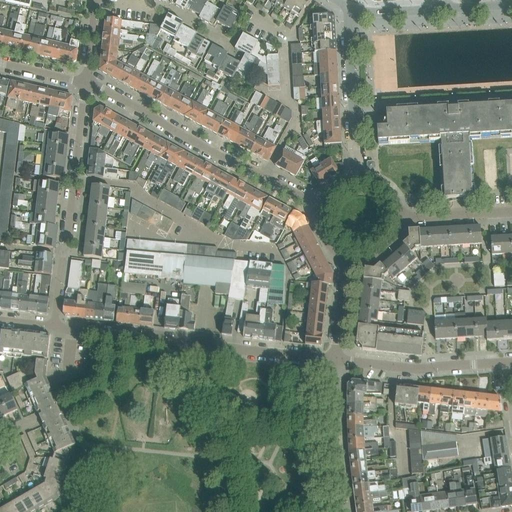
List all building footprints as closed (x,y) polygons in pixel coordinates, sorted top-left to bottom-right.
[(32,2),(24,0),(22,0),(21,0),(20,6),(30,9),(32,2)] [(185,11),(186,9),(190,0),(171,0),(170,3),(185,11)] [(190,0),(186,9),(200,16),(199,19),(200,19),(201,17),(202,17),(208,4),(209,4),(210,2),(206,0),(190,0)] [(281,6),(284,8),(289,0),(278,0),(275,6),(279,9),(281,6)] [(289,0),(284,8),(287,10),(286,13),(290,16),(299,0),(289,0)] [(296,16),(299,18),(311,0),(310,0),(299,0),(290,16),(294,18),(296,16)] [(217,22),(217,23),(223,12),(209,4),(208,4),(202,17),(201,17),(200,19),(214,27),(217,22)] [(223,12),(217,23),(231,30),(232,29),(238,17),(239,15),(225,8),(223,12)] [(335,25),(334,16),(332,16),(323,17),(323,12),(313,13),(313,21),(310,22),(310,26),(335,25)] [(11,50),(20,52),(24,36),(27,26),(23,25),(25,18),(19,16),(18,20),(11,50)] [(184,24),(169,16),(163,26),(161,30),(175,38),(182,25),(183,26),(184,24)] [(2,47),(11,50),(18,20),(13,19),(10,33),(6,32),(2,47)] [(20,52),(30,54),(36,25),(37,21),(32,19),(31,24),(28,37),(24,36),(20,52)] [(105,28),(121,30),(122,26),(142,29),(143,24),(110,20),(106,19),(105,23),(105,28)] [(74,34),(67,63),(72,64),(77,61),(81,23),(76,22),(75,27),(74,34)] [(36,25),(30,54),(39,56),(42,40),(46,27),(36,25)] [(160,26),(159,26),(150,25),(149,35),(158,35),(161,30),(163,26),(160,26)] [(182,25),(175,38),(174,41),(188,49),(195,36),(196,36),(197,34),(183,26),(182,25)] [(335,34),(335,25),(310,26),(311,31),(313,31),(313,35),(335,34)] [(42,40),(39,56),(48,58),(55,29),(50,28),(47,41),(42,40)] [(104,35),(103,38),(133,41),(138,42),(138,36),(134,35),(127,35),(127,31),(121,30),(105,28),(104,35)] [(48,58),(57,60),(61,45),(57,44),(61,31),(55,29),(48,58)] [(65,46),(61,45),(57,60),(67,63),(74,34),(68,32),(65,46)] [(158,35),(149,35),(148,34),(145,44),(146,45),(152,47),(158,35)] [(243,34),(243,35),(235,49),(246,55),(263,64),(264,62),(267,62),(267,58),(268,56),(265,54),(264,56),(259,53),(263,45),(258,42),(243,34)] [(336,42),(335,34),(313,35),(314,39),(311,39),(311,44),(336,42)] [(202,59),(210,45),(210,44),(196,36),(195,36),(188,49),(187,51),(202,59)] [(133,47),(133,41),(103,38),(103,43),(103,46),(102,48),(119,49),(119,45),(133,47)] [(336,42),(311,44),(311,49),(314,49),(314,53),(336,51),(336,42)] [(167,44),(163,52),(167,54),(171,46),(167,44)] [(300,44),(291,45),(291,54),(301,53),(300,44)] [(226,56),(226,57),(228,54),(213,46),(205,61),(219,69),(226,56)] [(102,48),(102,50),(100,71),(117,61),(119,51),(119,49),(102,48)] [(314,53),(314,64),(337,63),(336,51),(314,53)] [(292,65),(302,65),(303,65),(303,53),(301,53),(291,54),(292,65)] [(140,60),(126,85),(135,90),(142,75),(140,74),(146,62),(148,58),(142,54),(140,60)] [(241,64),(238,70),(247,74),(253,77),(257,70),(268,76),(267,74),(267,68),(267,66),(263,64),(246,55),(241,64)] [(126,66),(118,81),(119,81),(123,83),(126,85),(140,60),(132,56),(126,66)] [(241,64),(226,57),(226,56),(219,69),(218,71),(233,79),(238,70),(241,64)] [(191,62),(184,58),(181,62),(189,66),(191,62)] [(146,77),(142,75),(135,90),(143,95),(158,66),(160,62),(155,60),(146,77)] [(118,81),(126,66),(117,62),(117,61),(100,71),(118,81)] [(315,76),(320,75),(338,74),(337,63),(314,64),(315,76)] [(302,76),(302,65),(292,65),(293,77),(302,76)] [(157,68),(143,95),(152,99),(161,80),(158,78),(159,77),(162,71),(163,69),(158,66),(157,68)] [(161,80),(152,99),(160,103),(174,77),(176,73),(171,70),(169,74),(166,80),(165,82),(161,80)] [(174,77),(160,103),(168,108),(176,94),(179,88),(176,86),(181,75),(176,73),(174,77)] [(338,87),(338,74),(320,75),(321,87),(338,87)] [(293,77),(293,88),(305,88),(304,76),(302,76),(293,77)] [(0,81),(0,105),(2,97),(6,98),(10,82),(0,80),(0,81)] [(219,85),(222,87),(227,89),(229,85),(222,81),(219,85)] [(12,83),(8,99),(12,100),(10,112),(17,114),(23,85),(12,83)] [(179,95),(176,94),(168,108),(176,112),(191,86),(186,83),(179,95)] [(23,85),(17,114),(22,115),(25,103),(30,104),(34,88),(23,85)] [(184,117),(192,102),(189,101),(196,89),(191,86),(176,112),(184,117)] [(222,87),(220,91),(228,95),(229,94),(230,91),(227,89),(222,87)] [(338,87),(321,87),(321,99),(339,98),(338,87)] [(35,128),(38,118),(44,90),(34,88),(30,104),(32,104),(30,116),(31,116),(29,126),(35,128)] [(305,88),(293,88),(294,93),(294,100),(305,100),(305,88)] [(44,90),(38,118),(44,119),(47,108),(50,109),(54,92),(44,90)] [(192,102),(184,117),(193,121),(207,95),(209,92),(203,90),(202,92),(196,104),(192,102)] [(64,95),(54,92),(50,109),(54,109),(51,121),(57,122),(58,119),(59,117),(64,95)] [(250,103),(257,106),(263,96),(256,92),(250,103)] [(235,102),(237,98),(229,94),(228,95),(227,98),(235,103),(235,102)] [(72,97),(64,95),(60,111),(70,113),(72,97)] [(193,121),(201,126),(209,111),(206,110),(212,97),(207,95),(193,121)] [(269,99),(263,96),(257,106),(263,110),(269,99)] [(243,106),(245,103),(237,98),(235,102),(243,106)] [(321,99),(322,110),(340,109),(339,98),(321,99)] [(278,104),(269,99),(263,110),(272,114),(278,104)] [(209,130),(224,104),(219,101),(212,113),(209,111),(201,126),(209,130)] [(377,129),(378,146),(388,145),(438,142),(441,192),(442,199),(447,199),(447,202),(453,202),(453,199),(464,198),(464,201),(470,201),(470,198),(475,197),(475,190),(472,140),(511,137),(511,101),(459,105),(447,106),(386,109),(386,112),(387,112),(379,113),(380,124),(387,124),(387,128),(377,129)] [(224,104),(209,130),(218,135),(226,120),(222,119),(229,106),(224,104)] [(272,114),(280,119),(286,108),(278,104),(272,114)] [(93,131),(92,137),(94,139),(98,133),(109,112),(106,110),(101,108),(99,109),(96,110),(95,111),(94,120),(93,126),(93,131)] [(292,111),(286,108),(280,119),(289,124),(292,119),(292,111)] [(340,109),(322,110),(323,122),(340,121),(340,109)] [(226,139),(240,113),(235,110),(229,122),(226,120),(218,135),(226,139)] [(107,138),(111,131),(118,117),(109,112),(98,133),(107,138)] [(226,139),(234,144),(242,129),(238,127),(245,115),(240,113),(226,139)] [(242,129),(234,144),(242,148),(259,117),(258,117),(254,115),(249,124),(246,122),(242,129)] [(109,154),(126,122),(118,117),(111,131),(114,132),(107,145),(104,151),(109,154)] [(264,120),(259,117),(242,148),(251,153),(259,138),(255,136),(264,120)] [(4,121),(2,132),(7,134),(15,130),(16,123),(4,121)] [(317,134),(324,133),(341,133),(340,121),(323,122),(321,122),(317,122),(317,134)] [(135,126),(126,122),(109,154),(114,157),(117,150),(124,138),(127,140),(135,126)] [(274,130),(259,157),(268,162),(276,148),(275,147),(272,146),(282,128),(276,125),(274,130)] [(143,131),(135,126),(127,140),(130,142),(124,154),(129,156),(143,131)] [(259,157),(274,130),(268,128),(262,140),(259,138),(251,153),(259,157)] [(15,130),(7,134),(6,140),(18,142),(19,131),(15,130)] [(43,144),(67,147),(68,136),(51,134),(51,132),(45,130),(43,144)] [(151,135),(143,131),(129,156),(125,163),(130,166),(140,147),(144,149),(151,135)] [(341,133),(324,133),(325,150),(342,149),(341,133)] [(147,151),(135,172),(137,175),(139,176),(145,165),(159,139),(151,135),(144,149),(147,151)] [(159,139),(145,165),(150,168),(153,164),(156,166),(160,158),(168,144),(167,144),(163,141),(159,139)] [(65,158),(67,147),(43,144),(42,155),(65,158)] [(156,172),(151,183),(156,186),(157,183),(176,148),(168,144),(160,158),(156,166),(159,167),(156,172)] [(286,147),(275,166),(286,172),(294,157),(296,152),(286,147)] [(184,153),(176,148),(157,183),(162,186),(169,172),(173,174),(177,167),(184,153)] [(90,150),(88,167),(112,170),(113,165),(113,166),(114,159),(99,151),(90,150)] [(294,157),(286,172),(289,173),(295,177),(296,177),(304,162),(306,158),(296,152),(294,157)] [(174,181),(179,184),(193,158),(184,153),(177,167),(180,169),(174,181)] [(40,166),(64,168),(65,158),(42,155),(40,166)] [(190,174),(193,176),(201,162),(200,162),(196,159),(193,158),(179,184),(183,186),(190,174)] [(313,178),(310,185),(314,187),(318,184),(320,186),(330,180),(321,166),(317,158),(311,162),(315,170),(310,173),(313,178)] [(321,166),(330,180),(340,173),(338,171),(343,168),(343,164),(335,164),(332,159),(321,166)] [(209,166),(201,162),(193,176),(196,178),(190,190),(184,201),(189,204),(195,192),(198,187),(209,166)] [(39,177),(45,177),(63,180),(64,168),(40,166),(39,177)] [(206,183),(210,185),(217,171),(213,168),(209,166),(198,187),(195,192),(200,195),(206,183)] [(88,167),(87,177),(117,180),(119,180),(119,176),(117,176),(118,170),(112,170),(88,167)] [(210,185),(206,192),(209,194),(206,199),(211,202),(225,175),(217,171),(210,185)] [(130,172),(128,181),(136,182),(138,177),(139,176),(137,175),(135,172),(133,172),(130,172)] [(225,175),(211,202),(216,204),(219,199),(222,201),(226,194),(234,180),(225,175)] [(138,177),(136,182),(138,183),(143,189),(147,182),(138,177)] [(223,208),(228,210),(241,184),(234,180),(226,194),(230,195),(223,208)] [(35,181),(33,192),(40,193),(57,195),(58,184),(41,182),(35,181)] [(228,210),(224,218),(229,220),(235,209),(239,210),(243,203),(250,189),(247,187),(241,184),(228,210)] [(109,198),(110,187),(92,185),(91,195),(109,198)] [(243,203),(239,210),(242,212),(239,217),(245,220),(259,194),(250,189),(243,203)] [(167,205),(173,194),(164,190),(160,196),(158,200),(167,205)] [(152,192),(150,196),(158,200),(160,196),(152,192)] [(39,193),(38,204),(56,206),(57,195),(39,193)] [(181,199),(173,194),(167,205),(181,213),(186,204),(180,201),(181,199)] [(245,220),(243,224),(248,227),(253,218),(254,218),(256,216),(259,217),(260,215),(269,199),(259,194),(245,220)] [(91,195),(90,206),(108,208),(114,208),(115,198),(109,198),(91,195)] [(267,230),(280,205),(278,204),(276,202),(270,199),(269,199),(260,215),(267,219),(266,221),(262,228),(263,228),(267,230)] [(132,215),(137,217),(143,206),(137,202),(131,214),(132,215)] [(37,214),(54,216),(56,206),(38,204),(37,214)] [(255,231),(249,241),(270,243),(270,240),(274,234),(271,232),(274,226),(281,230),(291,211),(280,205),(267,230),(263,228),(260,234),(255,231)] [(106,218),(108,208),(90,206),(89,216),(106,218)] [(143,206),(137,217),(143,221),(149,209),(143,206)] [(183,214),(191,218),(200,223),(205,213),(197,208),(194,213),(186,209),(183,214)] [(143,221),(149,224),(155,213),(149,209),(143,221)] [(293,234),(308,226),(310,221),(293,212),(286,226),(291,229),(293,234)] [(155,213),(149,224),(155,227),(162,216),(155,213)] [(214,217),(205,213),(200,223),(208,228),(214,217)] [(54,216),(37,214),(31,214),(30,224),(33,225),(57,227),(53,227),(54,216)] [(89,216),(87,226),(105,228),(106,218),(89,216)] [(168,219),(162,216),(155,227),(161,231),(168,219)] [(168,219),(161,231),(168,234),(169,232),(174,223),(168,219)] [(0,233),(3,236),(7,237),(7,233),(8,224),(0,222),(0,233)] [(224,237),(233,241),(241,228),(231,223),(224,237)] [(33,225),(32,235),(56,238),(57,227),(33,225)] [(104,239),(105,228),(87,226),(86,236),(104,239)] [(295,244),(312,235),(308,226),(293,234),(296,238),(293,239),(295,244)] [(481,226),(470,227),(471,245),(482,244),(481,226)] [(470,227),(460,228),(461,246),(471,245),(470,227)] [(241,228),(233,241),(247,241),(251,233),(246,230),(241,228)] [(450,228),(440,229),(441,247),(451,246),(450,228)] [(460,228),(450,228),(451,246),(461,246),(460,228)] [(429,229),(419,230),(420,248),(431,247),(429,229)] [(441,247),(440,229),(429,229),(431,247),(441,247)] [(420,248),(419,230),(408,231),(409,239),(403,244),(412,254),(416,251),(416,248),(420,248)] [(116,232),(115,240),(121,240),(125,241),(126,240),(126,234),(122,233),(116,232)] [(30,246),(55,249),(56,238),(32,235),(30,246)] [(312,235),(295,244),(297,248),(300,247),(304,254),(318,246),(312,235)] [(86,236),(85,247),(103,249),(109,250),(111,239),(104,239),(86,236)] [(501,237),(502,255),(511,254),(511,247),(511,236),(501,237)] [(491,238),(492,256),(502,255),(501,237),(491,238)] [(134,253),(135,241),(128,240),(127,252),(128,252),(127,253),(134,253)] [(175,256),(176,244),(169,244),(164,243),(163,256),(168,256),(175,257),(175,256)] [(404,246),(397,252),(409,266),(416,259),(412,254),(403,244),(404,246)] [(188,245),(181,245),(180,257),(187,258),(188,245)] [(198,259),(199,246),(188,245),(187,258),(198,259)] [(324,258),(318,246),(304,254),(305,255),(307,260),(305,261),(307,266),(324,258)] [(103,249),(85,247),(84,257),(102,259),(103,249)] [(236,262),(237,254),(217,252),(217,248),(211,248),(210,260),(235,262),(236,262)] [(280,252),(285,261),(290,259),(286,249),(280,252)] [(397,252),(389,259),(401,273),(409,266),(397,252)] [(0,269),(5,270),(10,271),(12,255),(0,253),(0,269)] [(23,261),(53,265),(54,255),(36,253),(36,258),(23,257),(23,261)] [(127,253),(126,274),(159,277),(162,256),(157,255),(151,255),(146,254),(139,254),(134,253),(127,253)] [(163,256),(162,256),(159,277),(158,279),(184,281),(187,258),(180,257),(175,257),(168,256),(163,256)] [(184,281),(197,283),(215,285),(214,297),(229,298),(231,286),(235,262),(210,260),(204,259),(198,259),(187,258),(184,281)] [(315,274),(330,267),(329,266),(324,258),(307,266),(309,270),(313,268),(315,274)] [(401,273),(389,259),(382,266),(380,264),(380,265),(388,275),(393,279),(401,273)] [(430,271),(435,267),(428,259),(423,264),(430,271)] [(53,265),(23,261),(19,261),(18,267),(22,267),(35,268),(34,273),(52,275),(53,265)] [(71,261),(70,268),(82,269),(83,263),(71,261)] [(249,268),(250,263),(236,262),(235,262),(231,286),(229,298),(229,301),(235,302),(243,303),(245,288),(249,268)] [(297,272),(292,262),(287,264),(292,274),(297,272)] [(115,263),(114,270),(121,271),(122,264),(115,263)] [(249,268),(245,288),(261,290),(259,303),(267,304),(271,270),(271,265),(250,263),(249,268)] [(284,306),(285,266),(271,265),(271,270),(267,304),(273,305),(280,306),(280,305),(284,306)] [(365,269),(364,279),(382,281),(382,277),(385,277),(388,275),(380,265),(374,270),(365,269)] [(328,286),(332,286),(334,267),(330,267),(315,274),(318,278),(317,283),(312,283),(312,284),(328,286)] [(70,268),(69,275),(81,276),(82,269),(70,268)] [(428,273),(425,269),(418,276),(421,280),(428,273)] [(4,279),(1,310),(10,311),(12,296),(8,295),(10,272),(5,272),(4,274),(4,279)] [(12,296),(10,311),(19,312),(23,274),(18,273),(17,289),(13,288),(12,296)] [(23,274),(19,312),(28,313),(29,298),(25,297),(28,274),(23,274)] [(28,313),(37,314),(41,276),(36,275),(34,298),(29,298),(28,313)] [(69,275),(69,281),(80,283),(81,276),(69,275)] [(41,276),(37,314),(47,315),(49,299),(46,299),(47,286),(50,286),(51,277),(41,276)] [(364,279),(363,289),(381,291),(382,281),(364,279)] [(80,283),(69,281),(68,288),(79,290),(80,290),(80,283)] [(106,306),(104,322),(106,322),(113,323),(114,323),(115,307),(112,306),(113,300),(116,300),(116,293),(117,285),(108,284),(108,286),(106,306)] [(148,286),(124,284),(122,293),(131,294),(145,296),(147,296),(148,286)] [(328,286),(312,284),(312,289),(309,288),(308,294),(327,296),(327,295),(327,289),(328,286)] [(96,305),(94,321),(97,321),(103,322),(104,322),(106,306),(108,286),(98,285),(97,293),(96,305)] [(77,302),(65,301),(63,314),(65,317),(76,318),(79,290),(68,288),(65,293),(78,295),(77,302)] [(363,289),(361,299),(379,301),(381,291),(363,289)] [(79,290),(76,318),(85,320),(88,292),(88,291),(79,290)] [(97,293),(88,292),(85,320),(94,321),(97,293)] [(310,304),(326,306),(326,302),(327,296),(308,294),(308,298),(311,298),(310,304)] [(141,311),(140,326),(141,326),(153,327),(155,313),(149,312),(150,305),(151,305),(151,297),(147,296),(145,296),(144,311),(143,311),(141,311)] [(181,314),(179,330),(194,332),(195,324),(191,324),(192,316),(188,316),(190,299),(186,298),(186,296),(183,296),(182,302),(181,314)] [(131,301),(128,324),(133,325),(139,326),(140,326),(141,311),(136,310),(138,298),(131,298),(131,301)] [(379,301),(361,299),(360,310),(378,312),(379,301)] [(116,323),(128,324),(131,301),(126,300),(125,309),(120,309),(118,308),(116,323)] [(168,300),(165,329),(179,330),(181,314),(182,302),(176,301),(168,300)] [(229,301),(222,335),(232,336),(235,321),(231,320),(235,302),(229,301)] [(246,316),(244,338),(262,340),(265,319),(266,313),(267,304),(259,303),(256,303),(255,313),(260,314),(260,318),(246,316)] [(265,319),(262,340),(275,341),(276,327),(271,326),(272,319),(273,305),(267,304),(266,313),(265,319)] [(306,314),(324,316),(325,310),(326,306),(310,304),(310,309),(306,309),(306,314)] [(360,310),(359,320),(377,322),(378,312),(360,310)] [(407,324),(424,326),(425,313),(408,311),(407,324)] [(308,325),(323,326),(324,316),(306,314),(305,318),(308,319),(308,325)] [(445,316),(434,316),(434,322),(435,340),(446,339),(445,322),(445,316)] [(476,320),(477,338),(487,337),(487,341),(486,323),(486,319),(476,320)] [(376,352),(377,352),(379,328),(370,327),(371,322),(377,323),(377,322),(359,320),(356,343),(358,344),(362,349),(362,351),(376,352)] [(456,339),(467,338),(465,320),(455,321),(456,339)] [(467,338),(477,338),(476,320),(465,320),(467,338)] [(456,339),(455,321),(445,322),(446,339),(456,339)] [(496,322),(486,323),(487,341),(498,340),(496,322)] [(498,340),(509,340),(507,322),(496,322),(498,340)] [(304,335),(323,337),(323,336),(322,336),(323,326),(308,325),(307,329),(304,329),(304,335)] [(379,328),(377,352),(382,352),(384,353),(386,353),(388,353),(399,354),(401,355),(403,355),(406,355),(417,356),(419,357),(421,357),(423,333),(379,328)] [(2,331),(0,344),(0,353),(23,356),(26,333),(21,332),(12,331),(2,330),(2,331)] [(35,375),(32,376),(46,378),(47,362),(47,359),(48,359),(50,335),(49,335),(49,336),(41,335),(41,334),(26,333),(23,356),(37,358),(35,375)] [(305,345),(321,347),(323,337),(304,335),(303,339),(306,339),(305,345)] [(44,427),(43,427),(54,452),(54,455),(73,447),(72,447),(75,445),(71,436),(67,428),(68,428),(63,418),(61,413),(57,404),(53,394),(53,395),(49,387),(46,378),(32,376),(27,378),(24,371),(7,379),(13,392),(25,386),(37,413),(38,413),(41,421),(44,427)] [(363,394),(381,395),(381,394),(382,384),(353,381),(348,385),(347,393),(363,394)] [(418,404),(419,388),(397,386),(395,406),(417,408),(418,404)] [(429,412),(431,390),(419,388),(418,404),(423,404),(423,411),(429,412)] [(441,406),(443,391),(431,390),(429,412),(428,415),(434,416),(435,405),(441,406)] [(453,407),(454,392),(443,391),(441,406),(440,413),(448,414),(449,407),(453,407)] [(463,415),(466,394),(454,392),(453,407),(452,414),(463,415)] [(347,399),(348,400),(348,405),(376,405),(383,405),(383,400),(376,400),(376,399),(363,398),(363,394),(347,393),(347,399)] [(8,415),(17,411),(10,394),(1,398),(8,415)] [(475,416),(477,395),(466,394),(463,415),(475,416)] [(487,411),(489,396),(477,395),(475,416),(487,417),(487,411)] [(19,396),(15,398),(20,410),(24,408),(19,396)] [(500,397),(492,397),(489,396),(487,411),(502,413),(500,397)] [(348,409),(347,410),(347,413),(348,413),(348,414),(348,415),(348,416),(363,416),(363,411),(376,411),(376,405),(348,405),(348,409)] [(348,419),(347,419),(347,422),(348,423),(348,428),(377,427),(376,421),(363,421),(363,416),(348,416),(348,417),(348,419)] [(485,430),(504,428),(503,421),(493,422),(486,423),(485,430)] [(377,433),(377,427),(348,428),(348,433),(348,434),(348,437),(349,438),(349,440),(364,439),(364,438),(364,434),(377,433)] [(31,432),(27,434),(35,452),(39,450),(31,432)] [(20,437),(28,455),(32,453),(24,435),(20,437)] [(422,449),(422,455),(423,461),(458,456),(457,441),(421,437),(421,443),(422,449)] [(485,459),(494,458),(508,455),(506,437),(483,440),(485,459)] [(349,447),(350,452),(378,450),(377,444),(364,444),(364,440),(364,439),(349,440),(349,442),(348,443),(348,446),(349,447)] [(54,455),(53,459),(69,465),(74,450),(73,447),(54,455)] [(351,463),(366,462),(366,461),(366,457),(378,455),(378,450),(350,452),(350,456),(349,458),(350,461),(351,462),(351,463)] [(496,471),(510,468),(508,455),(494,458),(485,459),(484,459),(485,465),(491,464),(495,463),(496,471)] [(66,474),(69,465),(53,459),(50,459),(47,468),(66,474)] [(352,471),(353,476),(397,470),(397,459),(390,460),(384,461),(384,467),(379,467),(378,466),(367,467),(366,463),(366,462),(351,463),(351,464),(351,465),(351,466),(351,467),(351,470),(352,471)] [(423,467),(411,468),(412,476),(424,475),(423,467)] [(66,474),(47,468),(44,478),(47,479),(63,484),(66,474)] [(484,478),(477,479),(477,483),(511,477),(510,468),(496,471),(496,475),(484,477),(484,478)] [(398,480),(397,470),(353,476),(353,480),(352,481),(353,484),(354,485),(354,486),(353,486),(353,487),(369,484),(368,480),(384,478),(384,482),(398,480)] [(435,475),(436,482),(439,510),(448,508),(446,493),(442,494),(441,481),(440,474),(435,475)] [(427,488),(428,496),(430,511),(439,510),(436,482),(435,475),(431,475),(432,482),(430,483),(431,488),(427,488)] [(468,490),(465,491),(467,506),(476,505),(473,475),(466,476),(468,490)] [(458,476),(453,476),(453,479),(454,484),(457,507),(467,506),(465,491),(460,491),(458,476)] [(411,511),(421,511),(418,484),(417,484),(417,477),(402,480),(404,489),(411,488),(412,493),(409,493),(411,511)] [(498,489),(511,486),(511,479),(511,477),(477,483),(478,489),(498,486),(498,489)] [(58,499),(63,484),(47,479),(45,484),(55,501),(58,499)] [(446,493),(448,508),(457,507),(454,484),(453,479),(448,480),(450,493),(446,493)] [(369,484),(353,487),(354,491),(355,492),(355,496),(385,492),(385,486),(378,487),(377,483),(370,484),(369,484)] [(55,501),(45,484),(36,489),(46,506),(55,501)] [(421,511),(430,511),(428,496),(425,496),(423,484),(418,484),(421,511)] [(511,496),(511,486),(498,489),(499,493),(488,494),(487,491),(479,492),(480,501),(482,500),(482,501),(490,500),(511,496)] [(38,511),(46,506),(36,489),(28,494),(38,511)] [(356,500),(355,501),(355,504),(357,505),(357,506),(372,504),(381,503),(380,498),(386,498),(385,492),(355,496),(356,500)] [(28,494),(20,499),(27,511),(35,511),(38,511),(28,494)] [(491,505),(491,509),(511,506),(511,496),(490,500),(482,501),(482,504),(488,503),(490,505),(491,505)] [(16,511),(27,511),(20,499),(11,503),(16,511)] [(16,511),(11,503),(3,508),(5,511),(16,511)]
